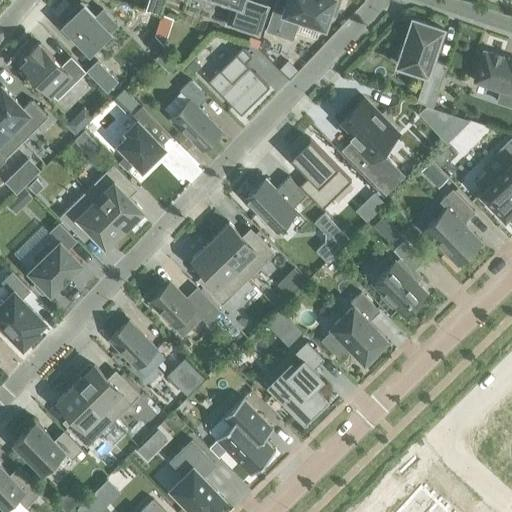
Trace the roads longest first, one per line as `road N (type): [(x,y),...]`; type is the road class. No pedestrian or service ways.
road 1 (residential): [(0,397),(385,0)]
road 2 (residential): [(273,511),(511,276)]
road 3 (residential): [(511,381),(443,444),(511,508)]
